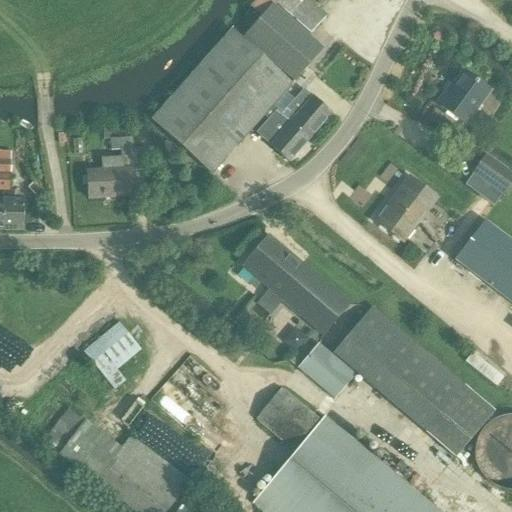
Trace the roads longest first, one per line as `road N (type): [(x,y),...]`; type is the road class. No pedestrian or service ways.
road 1 (tertiary): [(0,242),(156,237),(239,215),(303,181),(360,114),(416,0)]
road 2 (track): [(69,242),(44,84),(26,66),(0,68)]
road 3 (track): [(493,511),(356,402),(335,414)]
